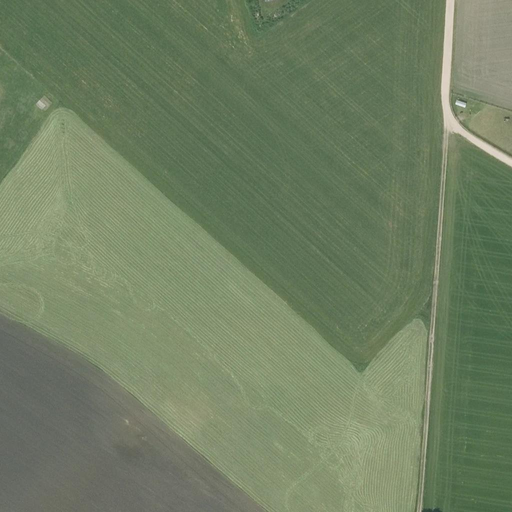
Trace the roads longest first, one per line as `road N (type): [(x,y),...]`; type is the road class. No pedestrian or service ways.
road 1 (track): [(445,118),(419,511)]
road 2 (track): [(450,0),(445,118),(511,161)]
